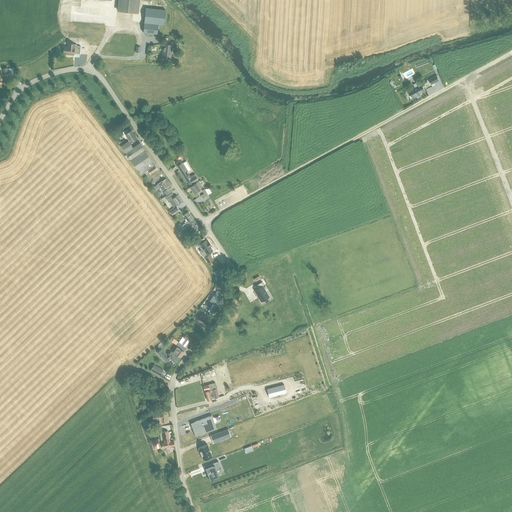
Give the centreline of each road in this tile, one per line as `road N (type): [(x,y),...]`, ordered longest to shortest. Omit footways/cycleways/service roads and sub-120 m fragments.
road 1 (unclassified): [(194,511),(179,463),(171,383),(234,279),(202,223)]
road 2 (unclassified): [(0,120),(26,85),(60,71),(93,72),(202,223)]
road 3 (track): [(462,80),(511,202)]
